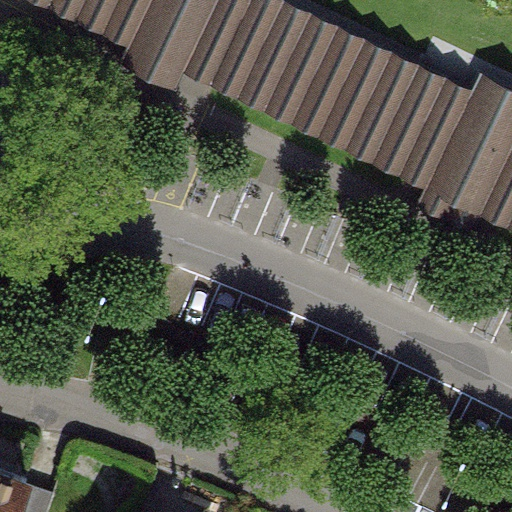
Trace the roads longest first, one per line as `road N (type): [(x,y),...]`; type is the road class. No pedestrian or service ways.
road 1 (residential): [(511,388),(200,244),(95,225),(0,242)]
road 2 (residential): [(331,511),(153,426),(0,388)]
